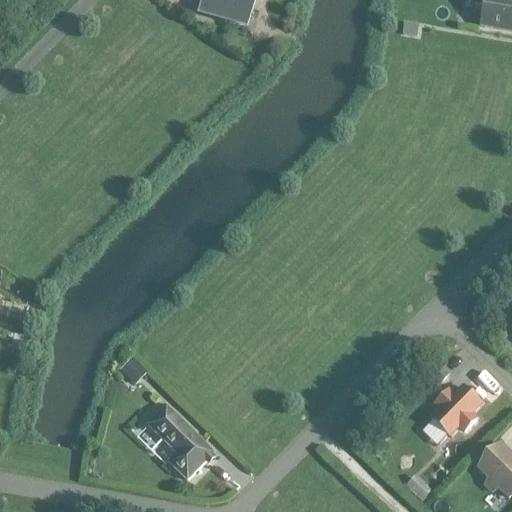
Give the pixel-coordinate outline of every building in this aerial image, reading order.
[(251,0),(210,0),(206,15),(244,26),(251,0)] [(511,0),(476,0),(474,12),(484,14),(480,34),(511,39),(511,0)] [(418,28),(404,26),(402,36),(417,38),(418,28)] [(120,374),(131,384),(143,372),(132,361),(120,374)] [(443,371),(434,379),(440,386),(449,377),(443,371)] [(471,416),(480,406),(464,390),(454,400),(448,394),(436,406),(442,412),(433,421),(449,438),(459,428),(464,434),(476,422),(471,416)] [(187,483),(214,456),(166,408),(148,427),(177,456),(169,464),(187,483)] [(511,458),(511,459),(502,449),(479,471),(489,481),(486,487),(493,494),(499,490),(509,500),(511,496),(511,458)] [(430,493),(415,479),(406,489),(421,503),(430,493)]
